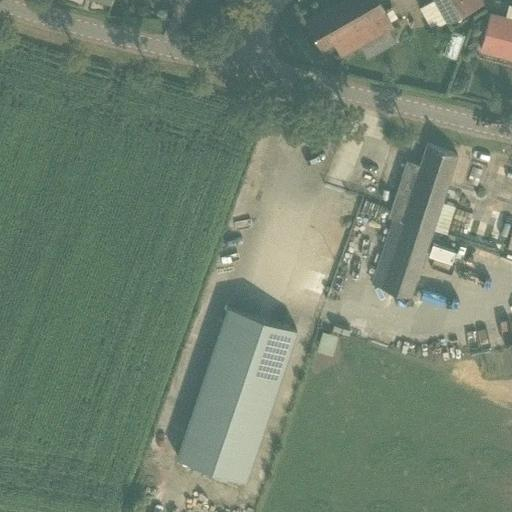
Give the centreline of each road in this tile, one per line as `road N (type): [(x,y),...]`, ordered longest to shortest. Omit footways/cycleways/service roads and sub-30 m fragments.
road 1 (tertiary): [(511,132),(242,68)]
road 2 (tertiary): [(242,68),(0,3)]
